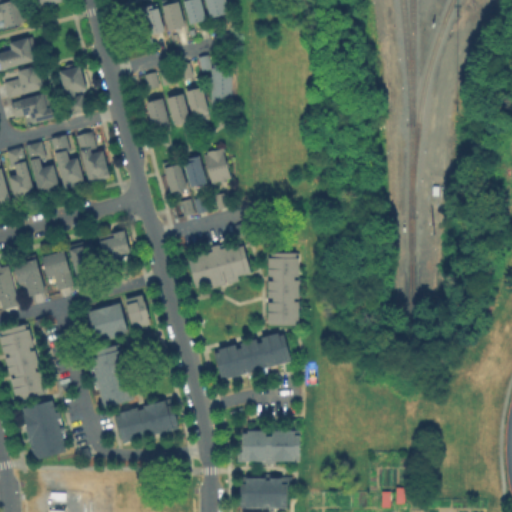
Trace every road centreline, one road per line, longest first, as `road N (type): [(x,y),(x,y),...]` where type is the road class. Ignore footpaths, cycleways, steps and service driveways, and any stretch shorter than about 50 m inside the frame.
road 1 (residential): [(210,468),(201,407),(90,0)]
road 2 (residential): [(0,232),(143,195)]
